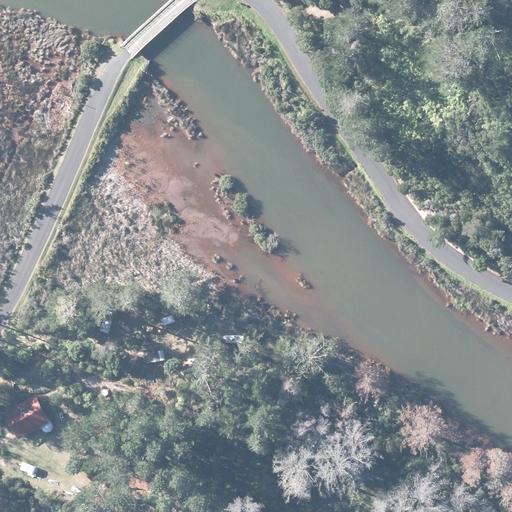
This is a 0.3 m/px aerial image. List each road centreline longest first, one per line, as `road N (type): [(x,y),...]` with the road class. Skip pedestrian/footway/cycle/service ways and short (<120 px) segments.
road 1 (unclassified): [(262,0),(426,242),(511,293)]
road 2 (unclassified): [(187,0),(129,51),(105,85),(0,320)]
